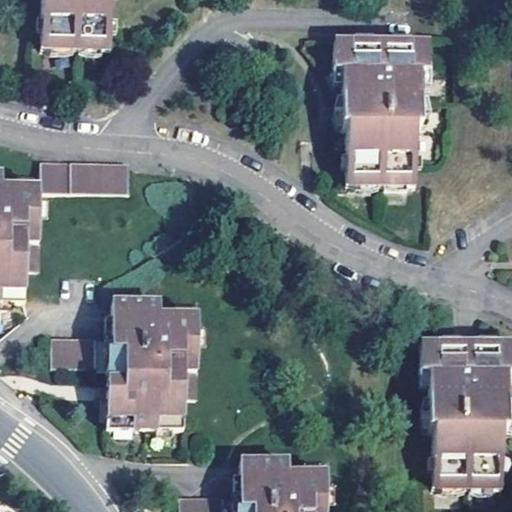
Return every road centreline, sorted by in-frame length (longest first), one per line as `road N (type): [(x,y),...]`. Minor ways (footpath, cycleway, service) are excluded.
road 1 (residential): [(511,304),(354,255),(202,161),(0,131)]
road 2 (residential): [(88,511),(0,430)]
